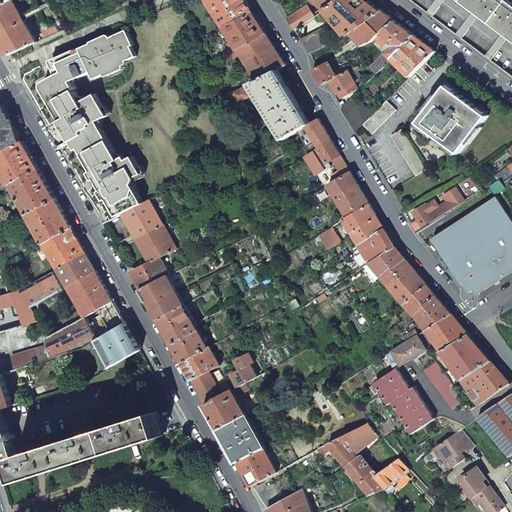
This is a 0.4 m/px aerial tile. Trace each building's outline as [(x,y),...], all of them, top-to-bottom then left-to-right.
[(10,0),(8,2),(0,5),(0,37),(1,39),(10,55),(38,42),(15,0),(10,0)] [(35,0),(22,0),(29,12),(39,6),(35,0)] [(208,0),(225,28),(255,13),(249,5),(246,0),(208,0)] [(314,0),(326,9),(340,0),(314,0)] [(340,0),(326,9),(347,36),(351,34),(353,32),(370,22),(382,10),(369,0),(368,0),(340,0)] [(511,2),(509,0),(461,0),(474,10),(479,13),(480,14),(503,32),(507,35),(509,36),(511,38),(511,2)] [(308,6),(289,18),(296,30),(297,29),(309,20),(315,17),(308,6)] [(389,15),(382,10),(370,22),(353,32),(351,34),(353,36),(355,35),(364,46),(373,42),(379,36),(383,32),(396,21),(389,15)] [(38,11),(31,15),(42,36),(44,39),(60,33),(55,21),(47,26),(38,11)] [(225,28),(239,48),(268,33),(260,21),(255,13),(225,28)] [(303,29),(305,32),(314,27),(309,20),(297,29),(299,32),(303,29)] [(409,30),(396,21),(383,32),(379,36),(387,45),(391,40),(397,45),(388,54),(389,55),(387,57),(384,54),(372,67),(377,74),(393,58),(415,35),(409,30)] [(301,40),(310,54),(334,42),(325,27),(301,40)] [(90,45),(102,68),(93,72),(96,78),(97,78),(120,68),(119,65),(137,57),(132,46),(134,45),(127,30),(107,39),(106,36),(93,42),(93,43),(90,45)] [(239,48),(258,80),(279,70),(288,65),(278,49),(268,33),(239,48)] [(393,58),(411,76),(436,51),(426,43),(415,35),(393,58)] [(72,82),(93,72),(102,68),(90,45),(82,48),(82,47),(59,57),(72,82)] [(58,74),(47,82),(46,83),(45,84),(45,85),(45,86),(45,87),(45,88),(45,89),(51,99),(75,88),(72,82),(59,57),(52,61),(58,74)] [(45,86),(45,85),(45,84),(46,83),(47,82),(58,74),(52,61),(26,73),(24,79),(39,105),(51,99),(45,89),(45,88),(45,87),(45,86)] [(335,71),(330,62),(318,67),(313,70),(316,74),(323,85),(325,85),(327,83),(331,81),(339,77),(350,71),(347,66),(335,71)] [(252,83),(286,139),(299,131),(303,129),(308,126),(311,124),(299,104),(290,89),(279,70),(258,80),(252,83)] [(339,77),(331,81),(339,95),(340,94),(342,97),(358,88),(356,84),(357,84),(350,71),(339,77)] [(76,90),(96,78),(93,72),(72,82),(75,88),(51,99),(53,103),(76,90)] [(420,122),(461,153),(489,116),(449,85),(420,122)] [(233,92),(239,103),(251,97),(246,86),(233,92)] [(76,90),(53,103),(41,110),(47,120),(97,96),(96,95),(83,102),(76,90)] [(339,103),(343,108),(354,96),(359,91),(339,103)] [(63,121),(74,141),(78,149),(95,140),(97,139),(101,137),(93,122),(98,120),(108,115),(97,96),(47,120),(51,128),(58,124),(63,121)] [(343,108),(357,132),(364,125),(369,120),(354,96),(343,108)] [(51,99),(39,105),(41,110),(53,103),(51,99)] [(364,125),(373,134),(397,110),(387,101),(369,120),(364,125)] [(0,153),(22,142),(18,130),(16,126),(15,126),(13,119),(12,120),(9,113),(8,114),(6,107),(5,107),(5,105),(3,105),(0,106),(0,153)] [(92,166),(116,153),(98,122),(108,116),(108,115),(98,120),(93,122),(101,137),(97,139),(95,140),(78,149),(79,149),(82,148),(92,166)] [(303,129),(299,131),(303,137),(311,132),(320,147),(333,140),(330,136),(320,119),(311,124),(308,126),(303,129)] [(58,124),(69,143),(74,141),(63,121),(58,124)] [(392,136),(416,176),(428,169),(404,128),(392,136)] [(333,140),(320,147),(315,151),(307,155),(310,158),(313,156),(315,160),(315,161),(322,173),(327,170),(327,169),(337,163),(335,159),(342,155),(340,153),(333,140)] [(22,142),(0,153),(0,166),(10,184),(12,183),(40,168),(32,154),(25,141),(22,142)] [(116,153),(92,166),(94,171),(106,192),(122,184),(128,181),(130,180),(142,173),(132,157),(126,161),(124,157),(120,160),(116,153)] [(341,169),(348,165),(342,155),(335,159),(337,163),(341,169)] [(341,169),(336,173),(340,179),(352,172),(348,165),(341,169)] [(40,168),(12,183),(30,215),(58,199),(49,184),(40,168)] [(91,172),(103,193),(106,192),(94,171),(91,172)] [(330,185),(350,217),(371,204),(358,182),(352,172),(340,179),(330,185)] [(122,184),(106,192),(110,198),(120,216),(124,214),(144,203),(137,190),(138,189),(132,180),(143,174),(142,173),(130,180),(128,181),(122,184)] [(317,194),(320,200),(332,193),(328,187),(317,194)] [(475,289),(479,295),(497,282),(511,272),(511,218),(498,196),(434,239),(463,283),(464,282),(471,292),(475,289)] [(58,199),(30,215),(45,242),(73,227),(74,227),(66,213),(58,199)] [(124,214),(138,238),(164,224),(151,200),(144,203),(124,214)] [(419,218),(411,223),(417,232),(417,233),(425,228),(454,209),(449,201),(432,212),(428,204),(415,212),(419,218)] [(350,217),(345,220),(353,233),(372,263),(397,247),(396,247),(391,238),(382,223),(375,210),(371,204),(350,217)] [(138,238),(151,262),(161,257),(178,249),(164,224),(138,238)] [(77,235),(73,227),(45,242),(60,268),(87,253),(85,250),(77,235)] [(321,234),(330,248),(343,241),(334,227),(321,234)] [(382,275),(406,303),(428,284),(417,271),(406,258),(396,247),(397,247),(372,263),(382,275)] [(87,253),(60,268),(69,286),(97,270),(89,256),(87,253)] [(134,274),(142,289),(170,275),(171,275),(161,257),(151,262),(133,271),(134,274)] [(372,263),(365,267),(376,280),(382,275),(372,263)] [(106,285),(97,270),(69,286),(82,308),(87,317),(115,300),(106,285)] [(53,272),(23,290),(32,307),(40,302),(63,289),(53,272)] [(151,304),(159,319),(186,305),(184,302),(170,275),(142,289),(151,304)] [(2,277),(0,277),(0,296),(10,294),(2,277)] [(431,288),(428,284),(406,303),(428,329),(453,314),(446,306),(431,288)] [(0,308),(15,304),(18,303),(24,325),(40,320),(32,307),(23,290),(22,290),(10,294),(0,296),(0,308)] [(87,317),(67,327),(49,336),(50,344),(51,346),(54,357),(86,346),(98,339),(126,322),(120,311),(115,300),(87,317)] [(159,319),(183,362),(209,347),(186,305),(159,319)] [(82,308),(63,319),(67,327),(87,317),(82,308)] [(428,329),(442,350),(470,334),(458,320),(453,314),(428,329)] [(126,322),(98,339),(114,366),(142,350),(130,329),(126,322)] [(252,323),(242,329),(247,339),(258,333),(252,323)] [(405,337),(408,342),(418,335),(415,330),(405,337)] [(442,350),(463,379),(492,361),(481,347),(470,334),(442,350)] [(393,351),(402,366),(428,349),(418,335),(408,342),(405,343),(402,345),(393,351)] [(50,344),(12,357),(16,370),(44,361),(44,360),(43,355),(48,353),(46,347),(51,346),(50,344)] [(48,353),(43,355),(44,360),(54,357),(51,346),(46,347),(48,353)] [(188,370),(194,380),(210,371),(221,365),(211,346),(209,347),(183,362),(188,370)] [(387,355),(396,370),(399,367),(402,366),(393,351),(387,355)] [(247,354),(236,360),(241,369),(233,374),(239,386),(247,382),(259,375),(247,354)] [(425,370),(453,409),(465,400),(436,361),(425,370)] [(463,379),(480,405),(511,384),(502,372),(492,361),(463,379)] [(377,382),(390,403),(394,401),(413,388),(399,367),(396,370),(377,382)] [(197,386),(207,404),(223,395),(210,371),(194,380),(197,386)] [(0,375),(0,409),(2,408),(13,405),(3,374),(0,375)] [(235,389),(239,394),(250,389),(247,382),(239,386),(235,389)] [(394,401),(414,432),(437,417),(416,386),(413,388),(394,401)] [(223,395),(207,404),(209,408),(221,429),(249,414),(250,413),(245,404),(243,405),(234,389),(223,395)] [(511,394),(500,403),(480,416),(511,456),(511,455),(511,394)] [(0,409),(0,477),(22,471),(17,456),(2,408),(0,409)] [(160,411),(17,456),(22,471),(24,479),(167,434),(160,411)] [(249,414),(221,429),(230,446),(239,463),(265,448),(267,447),(249,414)] [(329,443),(348,466),(359,457),(357,454),(380,435),(370,422),(329,443)] [(457,434),(436,449),(442,457),(444,455),(448,461),(446,463),(450,469),(465,458),(462,453),(468,448),(469,449),(471,448),(476,445),(463,428),(457,432),(458,432),(456,433),(457,434)] [(312,453),(316,459),(331,450),(328,444),(312,453)] [(278,472),(265,448),(239,463),(246,475),(253,486),(278,472)] [(348,466),(372,495),(387,488),(387,487),(378,475),(361,455),(359,457),(348,466)] [(378,475),(387,487),(409,469),(410,468),(401,458),(378,475)] [(462,479),(470,489),(468,491),(473,498),(488,487),(483,481),(486,479),(478,467),(462,479)] [(254,488),(268,509),(282,501),(269,479),(254,488)] [(488,487),(497,499),(500,497),(491,485),(488,487)] [(497,499),(488,487),(473,498),(473,499),(478,506),(483,502),(490,511),(497,511),(499,511),(506,506),(504,504),(500,497),(497,499)] [(282,501),(268,509),(268,511),(311,511),(304,490),(282,501)] [(478,506),(482,511),(490,511),(483,502),(478,506)]
